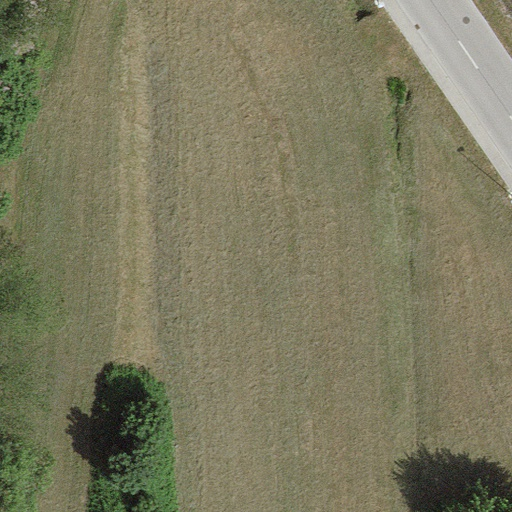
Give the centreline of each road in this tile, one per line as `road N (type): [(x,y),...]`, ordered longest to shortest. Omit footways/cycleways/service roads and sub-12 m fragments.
road 1 (track): [(77,0),(25,255),(18,347)]
road 2 (unclassified): [(427,0),(511,123)]
